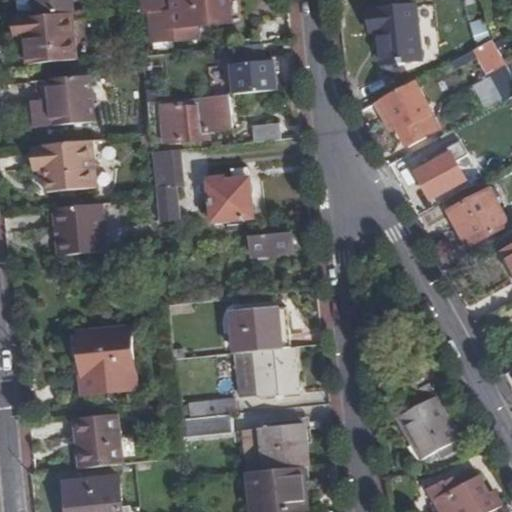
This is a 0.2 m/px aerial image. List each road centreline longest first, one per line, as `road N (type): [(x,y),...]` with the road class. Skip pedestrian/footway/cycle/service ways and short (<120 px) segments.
road 1 (residential): [(325,99),(367,511)]
road 2 (residential): [(325,99),(511,436)]
road 3 (residential): [(12,511),(0,387)]
